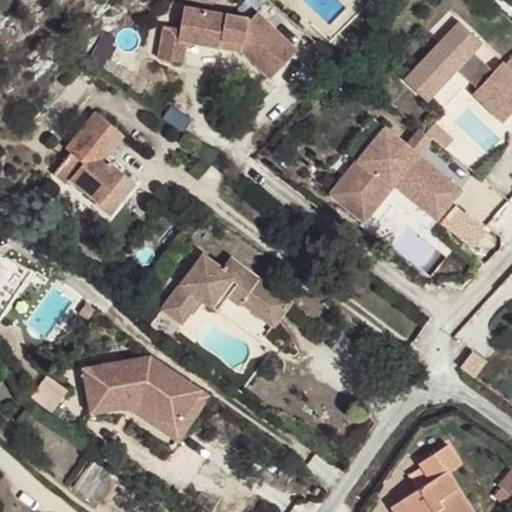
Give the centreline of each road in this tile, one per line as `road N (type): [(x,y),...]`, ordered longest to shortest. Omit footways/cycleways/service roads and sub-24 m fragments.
road 1 (unknown): [(81,416),(182,469),(262,484),(324,511)]
road 2 (residential): [(329,511),(434,372)]
road 3 (residential): [(434,372),(448,324),(511,253)]
